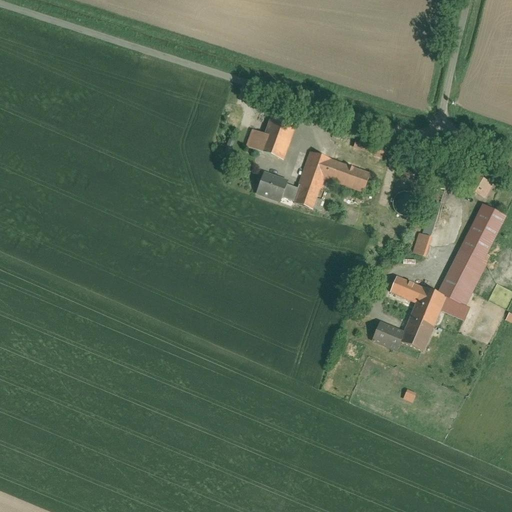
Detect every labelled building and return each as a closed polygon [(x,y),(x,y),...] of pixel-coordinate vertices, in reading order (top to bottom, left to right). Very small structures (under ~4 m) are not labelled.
[(246,147),(284,160),(298,121),(273,112),(265,135),(251,130),(246,147)] [(334,131),(332,137),(348,142),(350,136),(334,131)] [(230,135),(224,152),(231,155),(237,137),(234,136),(230,135)] [(357,138),(354,148),(381,159),(385,150),(357,138)] [(371,172),(310,152),(299,187),(295,198),(294,203),(316,211),(325,181),(364,194),(371,172)] [(404,167),(400,177),(413,182),(417,171),(404,167)] [(285,194),(288,183),(289,181),(263,173),(256,195),(281,204),(285,194)] [(477,194),(486,200),(495,184),(485,179),(477,194)] [(285,194),(295,198),(299,187),(288,183),(285,194)] [(399,195),(395,198),(393,202),(392,207),(394,211),(396,215),(401,217),(405,218),(410,216),(414,213),(416,209),(416,205),(415,200),(412,196),(408,194),(403,194),(399,195)] [(459,251),(483,263),(507,217),(483,204),(460,249),(459,251)] [(425,255),(435,225),(430,224),(426,222),(416,252),(425,255)] [(483,263),(459,251),(438,294),(449,298),(467,306),(470,299),(488,265),(483,263)] [(438,294),(398,276),(390,293),(416,304),(403,333),(400,341),(402,342),(425,352),(442,313),(449,298),(438,294)] [(449,298),(442,313),(465,322),(471,308),(467,306),(449,298)] [(400,341),(403,333),(380,323),(372,341),(398,352),(402,342),(400,341)] [(408,390),(403,401),(414,405),(418,394),(408,390)]
